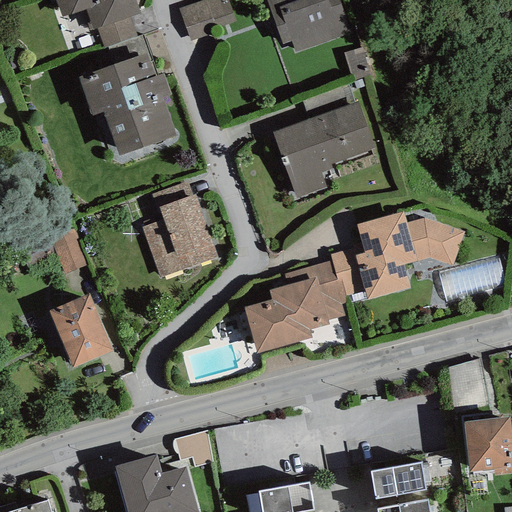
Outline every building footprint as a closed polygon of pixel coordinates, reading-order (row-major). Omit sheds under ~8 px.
[(139,14),(134,0),(54,0),(61,18),(86,10),(93,30),(97,29),(130,17),(139,14)] [(226,0),(205,0),(178,9),(189,42),(217,33),(215,29),(234,22),(226,0)] [(342,0),(266,0),(281,45),(291,42),(294,52),(353,33),(342,0)] [(137,37),(130,17),(97,29),(103,48),(137,37)] [(362,47),(343,52),(351,80),(370,75),(362,47)] [(154,78),(145,53),(77,77),(91,117),(103,113),(119,156),(175,136),(162,98),(154,78)] [(154,78),(162,98),(171,95),(163,74),(154,78)] [(302,102),(308,119),(347,106),(341,88),(302,102)] [(308,119),(272,132),(295,199),(326,188),(320,173),(336,167),(334,163),(375,149),(358,102),(347,106),(308,119)] [(156,208),(192,195),(187,181),(150,194),(156,208)] [(192,195),(156,208),(160,221),(141,228),(159,279),(218,258),(195,194),(192,195)] [(353,248),(330,255),(332,261),(336,279),(341,278),(345,295),(363,290),(367,299),(410,286),(403,264),(429,258),(451,265),(463,232),(423,217),(406,223),(402,211),(356,224),(360,242),(352,245),(353,248)] [(49,237),(64,274),(87,265),(71,228),(49,237)] [(501,255),(438,272),(446,304),(510,287),(501,255)] [(332,261),(284,274),(287,285),(299,332),(309,329),(329,324),(328,320),(344,316),(341,305),(347,304),(345,295),(341,278),(336,279),(332,261)] [(312,339),(309,329),(299,332),(287,285),(268,290),(271,301),(243,308),(255,354),(312,339)] [(89,294),(48,310),(72,368),(112,351),(89,294)] [(479,360),(447,367),(454,408),(488,403),(479,360)] [(511,440),(509,417),(464,422),(469,472),(493,469),(494,476),(511,474),(511,440)] [(206,431),(175,440),(179,461),(191,458),(195,466),(212,462),(206,431)] [(156,455),(114,466),(126,511),(199,511),(187,467),(161,474),(156,455)] [(421,463),(370,472),(375,499),(426,490),(421,463)] [(309,482),(258,491),(262,511),(301,511),(314,510),(309,482)] [(50,511),(47,500),(6,511),(50,511)] [(376,509),(376,511),(428,511),(427,500),(376,509)]
